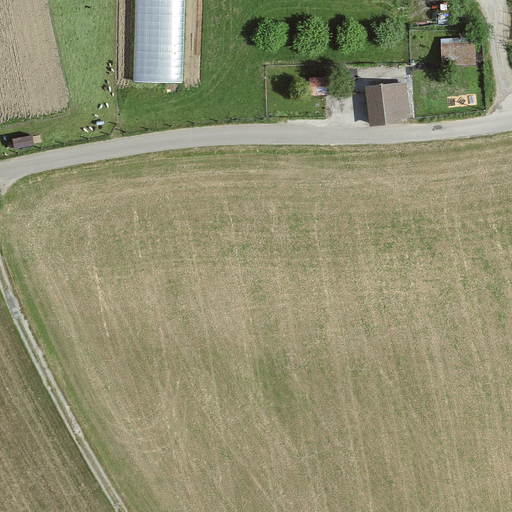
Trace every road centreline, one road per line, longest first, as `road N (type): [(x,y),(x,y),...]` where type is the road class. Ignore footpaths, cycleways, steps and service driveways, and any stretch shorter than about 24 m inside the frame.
road 1 (unclassified): [(0,171),(217,136),(430,132),(511,120)]
road 2 (track): [(0,268),(38,361),(125,511)]
